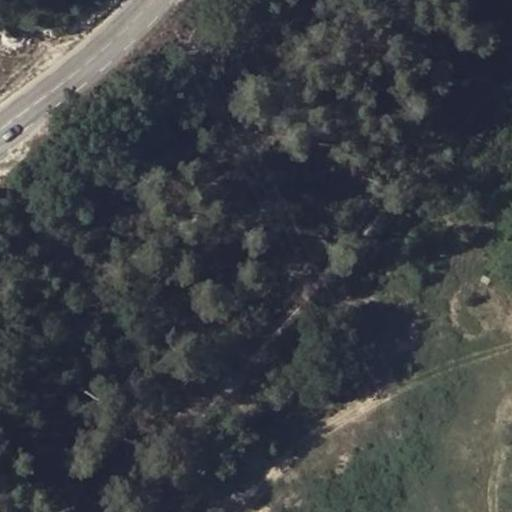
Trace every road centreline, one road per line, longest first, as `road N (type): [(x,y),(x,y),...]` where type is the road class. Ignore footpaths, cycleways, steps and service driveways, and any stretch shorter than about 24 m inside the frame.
road 1 (track): [(511,25),(476,86),(472,116),(129,511)]
road 2 (track): [(511,351),(345,418),(257,511)]
road 3 (secondary): [(153,0),(0,128)]
